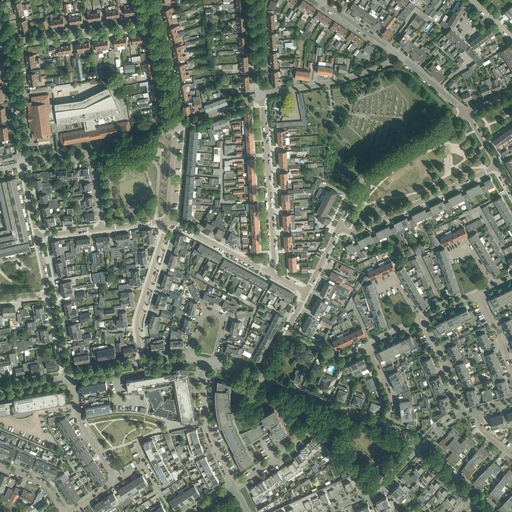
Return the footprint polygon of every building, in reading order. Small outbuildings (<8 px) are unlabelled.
[(277,3),(271,0),(268,9),(274,11),(277,4),(277,3)] [(304,12),(309,4),(303,0),(298,8),(304,12)] [(25,7),(28,6),(32,5),(31,3),(24,5),(24,4),(22,5),(21,2),(13,4),(15,10),(23,8),(25,7)] [(463,11),(466,6),(460,2),(457,8),(463,11)] [(358,6),(353,3),(349,9),(354,12),(358,6)] [(311,16),(316,8),(309,4),(304,12),(311,16)] [(365,8),(362,6),(360,4),(358,6),(354,12),(359,16),(365,8)] [(113,18),(120,17),(118,7),(115,7),(115,5),(112,6),(113,18)] [(213,8),(210,9),(208,9),(208,6),(205,6),(206,15),(214,15),(213,8)] [(454,6),(451,11),(454,12),(454,13),(460,17),(463,11),(457,8),(454,6)] [(23,8),(15,10),(17,16),(24,14),(23,8)] [(165,17),(172,15),(171,12),(174,11),(173,8),(163,11),(165,17)] [(364,19),(368,13),(363,10),(365,8),(359,16),(364,19)] [(434,9),(429,15),(437,20),(440,16),(436,13),(437,12),(438,11),(434,9)] [(313,19),(315,21),(317,18),(322,20),(325,15),(318,11),(313,19)] [(369,22),(373,16),(368,13),(364,19),(369,22)] [(457,22),(460,17),(454,13),(451,18),(457,22)] [(177,21),(176,18),(175,14),(172,15),(165,17),(167,24),(177,21)] [(322,20),(321,21),(326,23),(324,26),(326,28),(331,20),(325,15),(322,20)] [(382,34),(388,39),(393,34),(388,29),(392,23),(397,18),(393,15),(389,20),(384,26),(387,28),(382,34)] [(417,15),(413,20),(420,26),(424,20),(417,15)] [(374,26),(378,20),(380,18),(377,16),(376,18),(373,16),(369,22),(374,26)] [(443,20),(440,24),(442,26),(447,29),(450,25),(454,27),(457,22),(451,18),(448,16),(445,21),(443,20)] [(384,26),(389,20),(386,19),(384,21),(382,20),(381,22),(378,20),(374,26),(379,29),(382,25),(384,26)] [(26,20),(18,22),(20,28),(28,26),(26,20)] [(420,26),(413,20),(410,23),(417,29),(418,28),(420,26)] [(421,31),(428,23),(424,20),(420,26),(418,28),(421,31)] [(335,22),(329,30),(330,30),(332,32),(333,29),(338,31),(341,26),(335,22)] [(22,34),(29,32),(28,26),(20,28),(22,34)] [(170,36),(178,33),(177,30),(180,29),(179,26),(168,29),(170,36)] [(342,38),(348,30),(341,26),(338,31),(336,34),(342,38)] [(449,39),(455,33),(451,28),(445,35),(449,39)] [(494,34),(490,28),(485,32),(489,38),(494,34)] [(306,29),(303,35),(309,39),(313,33),(306,29)] [(319,43),(326,33),(323,31),(316,41),(319,43)] [(178,33),(170,36),(172,42),(183,39),(182,36),(185,35),(184,32),(178,33)] [(354,41),(358,36),(351,32),(346,40),(348,41),(350,38),(354,41)] [(484,41),(489,38),(485,32),(480,35),(484,41)] [(403,36),(398,43),(403,47),(408,40),(411,36),(406,33),(403,36)] [(453,43),(460,37),(455,33),(449,39),(453,43)] [(479,45),(484,41),(480,35),(475,39),(479,45)] [(359,49),(364,41),(358,36),(354,41),(352,45),(356,47),(357,47),(359,49)] [(458,48),(464,41),(460,37),(453,43),(458,48)] [(297,39),(292,40),(292,42),(285,43),(285,50),(290,50),(297,49),(297,39)] [(474,49),(479,45),(475,39),(470,43),(474,49)] [(103,54),(103,50),(101,40),(95,41),(96,51),(99,51),(100,54),(103,54)] [(407,50),(413,43),(408,40),(403,47),(407,50)] [(458,48),(462,52),(469,45),(464,41),(458,48)] [(360,51),(356,56),(360,59),(362,56),(366,59),(374,48),(367,43),(364,48),(363,47),(360,51)] [(412,54),(418,47),(413,43),(407,50),(412,54)] [(174,54),(182,53),(181,49),(185,48),(184,45),(173,47),(174,54)] [(422,51),(424,47),(423,46),(420,49),(418,47),(412,54),(417,58),(422,51)] [(348,49),(343,57),(344,57),(349,51),(350,51),(352,48),(350,47),(348,49)] [(438,54),(441,51),(441,50),(436,47),(432,52),(436,56),(438,54)] [(504,57),(511,52),(508,47),(501,51),(504,57)] [(357,49),(350,58),(354,59),(356,56),(360,51),(357,49)] [(422,51),(417,58),(422,62),(427,55),(422,51)] [(174,54),(175,61),(187,59),(186,56),(183,56),(182,53),(174,54)] [(435,56),(431,60),(434,63),(441,57),(438,54),(436,56),(435,56)] [(80,58),(76,58),(79,81),(85,80),(85,77),(83,78),(81,62),(85,61),(84,57),(80,58)] [(335,64),(334,70),(339,70),(339,71),(346,72),(347,66),(342,65),(343,60),(336,59),(335,64)] [(147,71),(154,69),(152,62),(145,63),(147,71)] [(134,64),(124,65),(125,74),(135,72),(134,64)] [(177,73),(185,71),(185,68),(188,67),(187,64),(176,66),(177,73)] [(438,64),(436,67),(433,64),(427,68),(433,75),(441,68),(438,64)] [(324,74),(325,66),(318,65),(317,73),(324,74)] [(325,66),(324,74),(331,75),(333,67),(325,66)] [(445,76),(439,70),(442,68),(441,68),(433,75),(439,81),(445,76)] [(453,73),(455,72),(452,68),(450,70),(446,74),(449,77),(453,73)] [(148,78),(155,77),(154,69),(147,71),(147,76),(148,78)] [(302,79),(303,71),(296,70),(295,78),(302,79)] [(465,72),(462,74),(463,76),(464,79),(472,75),(472,74),(470,70),(465,72)] [(177,73),(179,79),(190,77),(189,74),(186,75),(185,71),(177,73)] [(302,79),(309,80),(310,72),(303,71),(302,79)] [(70,82),(72,82),(79,81),(79,79),(78,79),(78,77),(74,78),(73,72),(69,73),(70,82)] [(488,85),(491,84),(489,78),(483,81),(485,86),(484,83),(479,85),(481,88),(480,88),(483,94),(491,91),(488,85)] [(502,88),(501,86),(499,82),(497,78),(491,81),(493,84),(492,85),(495,91),(502,88)] [(151,92),(158,90),(156,83),(149,84),(151,92)] [(187,87),(190,86),(190,83),(180,85),(181,93),(187,91),(187,87)] [(96,128),(91,118),(120,113),(108,87),(105,88),(82,100),(55,103),(55,104),(50,105),(50,110),(48,111),(50,124),(58,123),(58,124),(86,119),(88,130),(66,134),(60,135),(62,144),(130,131),(129,122),(118,124),(96,128)] [(462,94),(464,100),(471,97),(468,88),(463,90),(463,88),(460,89),(462,94)] [(152,99),(159,98),(158,90),(151,92),(152,99)] [(181,93),(182,100),(192,99),(191,96),(188,96),(187,91),(181,93)] [(288,127),(297,126),(303,126),(308,125),(303,98),(302,93),(297,94),(302,121),(279,123),(278,122),(277,122),(277,127),(288,127)] [(50,110),(50,105),(48,95),(32,97),(32,102),(27,102),(28,105),(29,105),(30,112),(28,112),(29,116),(29,119),(29,120),(31,130),(35,130),(35,136),(37,136),(38,140),(50,138),(49,135),(51,135),(50,124),(48,111),(50,110)] [(221,106),(228,104),(226,98),(219,100),(221,106)] [(274,104),(274,105),(280,107),(278,113),(284,115),(286,110),(284,109),(287,102),(281,99),(280,101),(280,100),(276,100),(276,101),(275,101),(274,104)] [(195,108),(202,107),(201,100),(200,100),(194,101),(193,101),(195,108)] [(214,109),(221,106),(219,100),(212,103),(214,109)] [(214,109),(212,103),(211,101),(207,102),(208,104),(204,106),(206,111),(214,109)] [(155,113),(162,112),(161,104),(153,105),(155,113)] [(195,113),(194,109),(190,110),(189,106),(183,107),(184,115),(191,114),(191,113),(195,113)] [(162,112),(155,113),(156,121),(164,119),(162,112)] [(227,118),(220,120),(222,126),(223,129),(226,128),(226,129),(229,128),(228,124),(229,123),(227,118)] [(222,126),(220,120),(212,123),(214,129),(215,128),(216,132),(219,131),(219,132),(223,130),(222,126)] [(511,140),(511,136),(508,130),(503,134),(507,140),(509,143),(511,140)] [(502,143),(507,140),(503,134),(498,137),(502,143)] [(497,147),(502,143),(498,137),(493,141),(497,147)] [(202,139),(198,138),(190,138),(190,145),(197,145),(205,146),(205,142),(202,142),(202,139)] [(9,143),(0,143),(0,155),(1,161),(4,160),(13,158),(11,152),(9,143)] [(227,155),(227,153),(230,153),(230,148),(235,148),(235,145),(224,145),(224,155),(227,155)] [(510,155),(507,150),(501,153),(504,159),(510,155)] [(279,152),(279,159),(287,159),(290,159),(290,151),(287,151),(279,152)] [(79,169),(79,170),(79,176),(83,176),(84,180),(83,180),(83,182),(86,181),(90,181),(90,178),(90,177),(89,169),(88,169),(88,168),(87,168),(86,168),(86,167),(81,168),(81,169),(80,169),(79,169)] [(75,188),(78,181),(79,176),(79,170),(74,171),(74,170),(74,173),(67,173),(67,170),(58,171),(58,177),(59,180),(65,179),(72,179),(73,179),(70,186),(75,188)] [(54,171),(48,172),(41,173),(41,172),(35,173),(35,180),(36,189),(42,189),(42,194),(51,193),(55,193),(54,171)] [(186,183),(194,183),(201,184),(202,179),(198,179),(198,180),(194,180),(195,176),(187,175),(186,183)] [(29,239),(15,178),(7,179),(7,181),(5,182),(5,180),(0,180),(0,197),(7,229),(0,230),(0,256),(30,250),(28,241),(26,242),(26,240),(29,239)] [(318,189),(322,181),(317,178),(313,186),(318,189)] [(486,184),(483,186),(486,193),(489,192),(496,189),(494,186),(491,179),(484,182),(486,184)] [(81,187),(81,191),(85,190),(91,189),(90,182),(80,183),(80,187),(81,187)] [(486,193),(483,186),(480,187),(479,184),(473,187),(476,194),(482,191),(484,195),(486,193)] [(234,194),(237,194),(239,194),(242,193),(245,193),(250,193),(257,192),(256,185),(249,186),(244,186),(245,190),(233,191),(234,194)] [(470,197),(476,194),(473,187),(466,190),(468,193),(465,194),(468,202),(471,200),(470,197)] [(326,216),(338,193),(331,189),(330,191),(328,190),(317,212),(320,214),(318,219),(327,224),(330,219),(326,216)] [(50,204),(59,202),(58,198),(52,199),(51,193),(40,195),(41,202),(49,200),(50,204)] [(282,201),(290,201),(293,200),(292,193),(282,194),(282,201)] [(464,200),(469,211),(472,209),(468,202),(465,194),(462,195),(461,193),(455,196),(458,203),(464,200)] [(72,196),(71,200),(71,201),(82,200),(83,208),(90,207),(89,204),(93,204),(92,196),(86,197),(84,198),(83,194),(82,194),(72,196)] [(449,201),(447,202),(450,210),(451,210),(453,209),(452,205),(458,203),(455,196),(448,198),(449,201)] [(200,205),(200,201),(192,201),(193,197),(185,197),(185,204),(192,204),(196,205),(200,205)] [(497,207),(505,202),(501,197),(494,201),(497,207)] [(450,210),(447,202),(444,204),(443,201),(436,204),(440,211),(443,209),(444,212),(447,211),(449,215),(452,214),(450,210)] [(50,209),(54,208),(60,207),(59,202),(50,204),(48,204),(49,206),(42,208),(44,215),(51,214),(50,209)] [(501,212),(508,208),(505,202),(497,207),(501,212)] [(437,212),(440,211),(436,204),(430,207),(431,210),(429,211),(436,226),(438,225),(436,221),(437,220),(435,217),(438,215),(437,212)] [(231,210),(233,205),(223,205),(223,210),(224,211),(230,213),(231,210)] [(73,213),(73,210),(73,208),(67,209),(68,216),(65,216),(64,216),(64,220),(65,223),(73,222),(72,215),(74,215),(73,213)] [(504,218),(511,214),(508,208),(501,212),(504,218)] [(82,213),(84,213),(84,216),(86,216),(86,220),(95,219),(94,212),(90,213),(89,209),(85,210),(85,209),(73,210),(73,213),(75,213),(80,212),(80,213),(82,213)] [(216,227),(219,221),(220,220),(221,217),(224,211),(223,210),(221,209),(217,218),(215,220),(216,220),(215,222),(213,221),(211,224),(205,221),(203,225),(206,226),(204,228),(211,232),(214,226),(216,227)] [(425,209),(418,212),(422,219),(425,218),(428,216),(429,218),(429,220),(432,218),(429,211),(426,212),(425,209)] [(422,219),(418,212),(412,215),(413,218),(411,219),(414,227),(417,226),(415,222),(422,219)] [(55,218),(58,217),(62,217),(61,213),(57,214),(50,215),(51,218),(45,219),(46,226),(53,225),(56,224),(55,218)] [(222,238),(224,233),(226,228),(223,226),(225,224),(222,222),(224,218),(221,217),(220,220),(219,221),(216,227),(219,228),(216,234),(222,238)] [(407,218),(400,221),(404,228),(407,226),(408,229),(411,228),(414,234),(417,232),(414,227),(411,219),(408,220),(407,218)] [(230,235),(227,240),(233,244),(234,243),(240,246),(239,237),(238,236),(234,234),(235,233),(233,231),(237,222),(233,220),(227,233),(230,235)] [(399,234),(397,231),(404,228),(400,221),(394,224),(395,226),(393,228),(396,235),(397,237),(399,241),(402,239),(402,238),(400,233),(399,234)] [(396,235),(393,228),(390,229),(389,226),(382,229),(386,236),(392,233),(393,237),(396,235)] [(468,235),(467,235),(464,227),(458,230),(462,238),(467,235),(468,235)] [(143,237),(153,236),(152,229),(145,229),(145,230),(142,230),(143,237)] [(379,239),(386,236),(382,229),(376,232),(377,235),(375,236),(378,244),(381,242),(379,239)] [(456,240),(462,238),(458,230),(452,233),(456,240)] [(295,242),(295,236),(297,236),(297,238),(302,238),(302,231),(297,232),(291,232),(292,235),(284,236),(285,243),(293,242),(295,242)] [(124,244),(123,234),(122,234),(122,233),(119,234),(119,235),(116,235),(116,242),(117,242),(117,245),(124,244)] [(131,248),(134,248),(134,244),(133,240),(130,240),(129,233),(123,234),(124,244),(128,244),(129,248),(131,248)] [(178,233),(176,240),(183,242),(183,241),(184,238),(185,239),(186,238),(187,236),(185,235),(178,233)] [(450,243),(456,240),(452,233),(446,236),(450,243)] [(473,242),(480,238),(476,233),(469,237),(473,242)] [(378,244),(375,236),(372,237),(371,235),(364,237),(367,244),(374,242),(375,245),(378,244)] [(444,246),(450,243),(446,236),(440,239),(444,246)] [(100,247),(104,247),(103,237),(96,238),(97,244),(97,248),(100,247)] [(363,246),(367,244),(364,237),(358,240),(359,243),(356,244),(362,257),(368,255),(365,249),(363,246)] [(492,246),(496,243),(493,237),(491,238),(488,240),(492,246)] [(88,249),(89,252),(92,252),(90,238),(83,239),(84,245),(85,249),(88,249)] [(476,248),(483,244),(480,238),(473,242),(476,248)] [(80,253),(80,250),(81,250),(81,246),(84,245),(83,239),(76,240),(77,246),(77,247),(74,247),(75,254),(80,253)] [(59,247),(58,244),(62,243),(62,240),(58,240),(52,241),(53,248),(64,246),(59,247)] [(176,240),(174,245),(176,246),(181,248),(181,247),(182,247),(182,248),(180,252),(179,251),(178,251),(186,254),(187,250),(188,244),(185,243),(185,242),(183,241),(183,242),(176,240)] [(195,249),(193,252),(198,255),(196,259),(195,261),(198,262),(199,260),(201,256),(202,254),(202,253),(206,247),(200,243),(197,250),(195,249)] [(352,243),(346,246),(349,253),(356,250),(357,253),(359,258),(357,259),(358,262),(363,259),(362,257),(356,244),(354,246),(352,243)] [(495,252),(500,249),(496,243),(492,246),(495,252)] [(479,253),(486,249),(483,244),(476,248),(479,253)] [(76,255),(75,254),(74,247),(74,245),(71,245),(72,252),(66,253),(66,256),(76,255)] [(64,246),(53,248),(54,255),(61,254),(64,254),(64,250),(65,250),(64,246)] [(131,248),(131,251),(132,254),(135,254),(135,258),(146,256),(147,255),(147,253),(146,252),(145,249),(139,250),(137,250),(137,247),(134,248),(131,248)] [(206,247),(202,253),(208,256),(211,250),(206,247)] [(438,257),(446,255),(444,249),(445,249),(445,248),(436,251),(438,257)] [(483,259),(490,255),(486,249),(479,253),(483,259)] [(211,250),(208,256),(213,259),(217,253),(211,250)] [(172,253),(170,259),(175,261),(177,262),(179,263),(181,256),(185,257),(186,254),(178,251),(177,255),(174,254),(173,254),(172,253)] [(217,253),(213,259),(219,262),(222,257),(222,256),(217,253)] [(423,256),(425,262),(431,260),(432,260),(430,256),(429,257),(428,254),(424,256),(423,256)] [(440,263),(448,261),(446,255),(438,257),(440,263)] [(493,260),(490,255),(483,259),(486,265),(493,260)] [(135,258),(136,264),(141,264),(147,263),(146,256),(135,258)] [(498,257),(493,260),(486,265),(490,270),(497,266),(495,264),(500,261),(500,259),(499,257),(498,257)] [(416,267),(419,265),(416,258),(411,261),(413,265),(414,264),(416,267)] [(170,259),(168,266),(175,268),(177,262),(175,261),(170,259)] [(221,265),(219,269),(224,272),(225,272),(230,262),(224,259),(221,265)] [(57,269),(67,267),(66,260),(62,261),(56,262),(57,269)] [(431,267),(434,266),(431,260),(425,262),(428,268),(431,267)] [(395,269),(394,267),(392,261),(386,264),(389,272),(395,269)] [(443,270),(450,267),(448,261),(440,263),(443,270)] [(224,273),(223,275),(225,277),(227,274),(230,276),(232,271),(235,265),(230,262),(225,272),(224,272),(224,273)] [(342,264),(339,269),(340,269),(348,273),(347,275),(351,276),(354,270),(351,269),(342,264)] [(383,274),(389,272),(386,264),(380,267),(383,274)] [(235,265),(232,271),(237,274),(241,268),(235,265)] [(57,269),(58,270),(57,270),(57,272),(58,272),(59,276),(65,274),(69,274),(68,270),(74,269),(73,266),(67,267),(57,269)] [(400,276),(407,272),(404,266),(396,271),(397,271),(400,276)] [(431,274),(434,273),(441,270),(440,268),(433,271),(433,270),(435,269),(434,266),(431,267),(428,268),(431,274)] [(496,274),(500,271),(497,266),(490,270),(493,276),(495,275),(496,274)] [(377,277),(383,274),(380,267),(374,270),(377,277)] [(445,276),(452,273),(450,267),(443,270),(445,276)] [(241,268),(237,274),(243,277),(246,271),(241,268)] [(128,274),(128,278),(133,278),(140,277),(139,270),(128,271),(127,271),(128,274)] [(371,280),(377,277),(374,270),(368,272),(371,280),(372,280),(371,280)] [(243,277),(242,280),(244,282),(242,286),(245,288),(252,274),(246,271),(243,277)] [(342,281),(345,283),(346,279),(343,277),(342,280),(338,277),(339,275),(331,271),(328,277),(341,283),(342,281)] [(182,275),(174,272),(174,273),(173,275),(172,276),(165,274),(163,280),(172,283),(173,279),(175,279),(176,279),(177,278),(178,277),(182,278),(183,275),(182,274),(182,275)] [(403,282),(410,278),(407,272),(400,276),(403,282)] [(447,282),(454,280),(452,273),(445,276),(447,282)] [(252,274),(245,288),(247,289),(250,285),(249,285),(251,282),(254,283),(258,277),(252,274)] [(365,282),(368,277),(363,274),(359,282),(363,284),(363,283),(364,284),(365,282)] [(128,278),(129,285),(141,284),(140,277),(130,278),(128,278)] [(255,288),(253,292),(256,293),(258,289),(260,286),(263,280),(258,277),(254,283),(257,285),(255,288)] [(407,287),(414,283),(410,278),(403,282),(407,287)] [(173,290),(175,284),(172,283),(163,280),(161,286),(163,287),(168,288),(168,287),(169,288),(169,289),(173,290)] [(191,280),(189,281),(190,284),(198,299),(202,297),(194,282),(192,283),(191,280)] [(263,280),(260,286),(265,289),(269,283),(263,280)] [(449,288),(456,286),(454,280),(447,282),(449,288)] [(72,281),(60,283),(62,290),(73,288),(72,281)] [(274,292),(278,285),(272,282),(269,289),(272,291),(270,294),(273,295),(274,292)] [(338,288),(337,287),(333,285),(326,282),(323,288),(334,293),(336,289),(338,290),(339,289),(337,288),(338,288)] [(370,283),(364,285),(366,291),(374,289),(372,283),(372,282),(370,283)] [(410,293),(417,289),(414,283),(407,287),(410,293)] [(195,300),(198,299),(190,284),(188,285),(191,291),(195,300)] [(280,295),(283,288),(278,285),(274,292),(280,295)] [(456,293),(459,292),(458,292),(456,286),(449,288),(451,295),(455,293),(456,293)] [(414,299),(421,294),(423,293),(420,287),(417,289),(410,293),(414,299)] [(63,297),(70,295),(74,294),(73,288),(62,290),(63,297)] [(285,298),(289,291),(283,288),(280,295),(285,298)] [(332,296),(334,293),(323,288),(321,293),(327,297),(327,296),(331,299),(332,296)] [(122,293),(120,293),(121,299),(124,299),(133,297),(134,296),(134,294),(133,294),(132,291),(126,291),(126,289),(121,289),(122,293)] [(368,298),(376,295),(374,289),(364,292),(366,298),(368,297),(368,298)] [(511,301),(511,299),(507,291),(507,290),(502,294),(506,302),(507,304),(511,301)] [(291,301),(295,295),(289,291),(285,298),(291,301)] [(210,297),(211,294),(205,292),(202,300),(208,302),(210,297)] [(170,293),(169,296),(176,298),(174,305),(177,306),(180,296),(170,293)] [(506,302),(502,294),(502,293),(497,296),(501,304),(506,302)] [(157,300),(166,303),(168,296),(162,294),(162,295),(159,294),(157,300)] [(214,304),(215,303),(217,298),(214,297),(215,295),(211,294),(210,297),(208,302),(214,304)] [(427,298),(424,300),(421,294),(414,299),(417,304),(427,298)] [(370,304),(378,301),(376,295),(368,298),(370,304)] [(501,304),(497,296),(497,295),(492,299),(492,298),(491,298),(494,303),(490,305),(492,311),(497,309),(496,307),(501,304)] [(124,302),(124,305),(128,305),(134,304),(133,297),(124,299),(124,302)] [(236,309),(240,301),(236,300),(236,299),(232,298),(231,301),(230,304),(229,304),(227,309),(234,312),(235,309),(236,309)] [(428,305),(431,304),(427,298),(417,304),(420,309),(420,310),(422,309),(423,309),(424,308),(428,305)] [(227,309),(229,304),(230,304),(231,301),(225,299),(222,306),(222,307),(227,309)] [(328,304),(324,302),(318,299),(315,305),(325,310),(328,304)] [(157,300),(155,306),(163,309),(164,309),(166,303),(157,300)] [(197,303),(190,300),(189,300),(187,306),(189,307),(195,309),(197,303)] [(372,310),(380,307),(378,301),(370,304),(372,310),(370,311),(372,310)] [(76,309),(74,302),(72,303),(71,303),(64,304),(65,306),(66,311),(76,309)] [(33,314),(44,312),(42,306),(39,307),(39,304),(32,305),(33,311),(36,310),(36,314),(33,314)] [(325,310),(315,305),(311,311),(322,317),(325,310)] [(195,309),(189,307),(187,306),(185,312),(194,315),(195,309)] [(364,312),(366,312),(366,311),(364,306),(362,306),(361,306),(358,308),(361,314),(364,312)] [(373,313),(371,314),(372,317),(382,314),(381,312),(380,307),(372,310),(373,313)] [(77,309),(76,309),(66,311),(66,312),(65,312),(65,314),(66,314),(67,317),(73,316),(74,316),(76,315),(76,316),(78,315),(77,309)] [(126,311),(120,312),(120,309),(115,310),(105,311),(106,315),(115,314),(116,314),(116,316),(119,316),(119,319),(127,318),(126,311)] [(471,318),(472,320),(477,318),(473,310),(468,312),(467,309),(462,313),(462,312),(466,321),(471,318)] [(45,315),(44,315),(44,312),(33,314),(35,320),(38,320),(45,318),(46,318),(45,315)] [(276,313),(275,316),(268,312),(267,315),(274,318),(280,322),(283,316),(276,313)] [(364,320),(365,319),(367,319),(369,318),(366,312),(364,312),(361,314),(364,320)] [(461,323),(466,321),(462,312),(457,315),(457,314),(456,314),(461,323)] [(159,318),(159,316),(153,314),(151,320),(156,322),(159,323),(160,319),(159,318)] [(346,324),(344,321),(341,314),(337,318),(338,320),(339,324),(341,322),(343,326),(346,324)] [(372,317),(371,317),(373,323),(376,322),(384,320),(382,314),(372,317)] [(451,316),(451,317),(456,327),(462,325),(461,323),(456,314),(452,317),(451,316)] [(505,328),(511,324),(511,321),(511,320),(511,314),(504,318),(505,321),(503,322),(502,322),(505,328)] [(306,319),(304,322),(313,327),(316,328),(318,325),(319,322),(316,320),(309,316),(308,318),(307,320),(306,319)] [(331,325),(333,322),(323,317),(321,320),(331,325)] [(452,331),(457,329),(451,317),(447,320),(446,319),(452,331)] [(183,324),(190,326),(192,320),(185,318),(183,324)] [(274,318),(271,324),(277,327),(280,322),(274,318)] [(441,321),(445,330),(447,333),(452,331),(446,319),(442,322),(441,321)] [(155,325),(156,322),(151,320),(149,326),(159,330),(160,327),(155,325)] [(231,327),(240,329),(241,326),(242,326),(243,323),(233,320),(231,327)] [(329,328),(331,325),(321,320),(320,323),(329,328)] [(384,320),(376,322),(378,329),(382,327),(384,327),(385,326),(386,326),(384,320)] [(440,333),(445,330),(441,321),(436,325),(436,324),(437,328),(433,329),(437,337),(441,335),(440,333)] [(304,326),(302,329),(305,330),(303,333),(312,337),(314,332),(311,330),(313,327),(304,322),(303,325),(304,326)] [(79,330),(78,323),(69,325),(70,331),(79,330)] [(177,331),(177,332),(186,334),(187,332),(188,332),(190,326),(183,324),(182,330),(178,329),(177,331)] [(274,333),(277,327),(271,324),(268,330),(274,333)] [(268,330),(265,328),(261,326),(259,329),(266,332),(265,335),(272,339),(274,333),(268,330)] [(231,327),(230,333),(232,334),(231,337),(236,338),(244,341),(245,337),(239,335),(240,329),(231,327)] [(37,337),(48,334),(47,328),(36,330),(38,336),(37,337)] [(356,331),(359,338),(365,335),(365,336),(366,336),(362,328),(356,331)] [(76,330),(70,331),(71,338),(74,338),(75,341),(83,339),(81,329),(79,330),(76,330)] [(476,331),(475,332),(477,336),(480,342),(488,338),(485,332),(483,334),(481,329),(476,331)] [(177,332),(177,331),(172,330),(171,333),(176,335),(177,337),(177,340),(177,347),(184,347),(183,340),(183,339),(182,338),(181,337),(182,333),(186,335),(186,334),(177,332)] [(353,341),(359,338),(356,331),(350,333),(353,341)] [(348,344),(353,341),(350,333),(344,336),(348,344)] [(37,337),(35,337),(35,340),(37,339),(38,343),(49,341),(48,334),(37,337)] [(265,335),(263,338),(260,337),(261,336),(256,334),(255,337),(259,339),(262,341),(269,344),(272,339),(265,335)] [(342,346),(348,344),(344,336),(338,339),(342,346)] [(412,339),(411,336),(406,339),(411,349),(411,351),(411,350),(416,348),(416,349),(420,347),(417,342),(418,341),(416,337),(412,339)] [(401,341),(404,349),(405,352),(411,349),(406,339),(405,338),(401,341)] [(481,345),(479,346),(481,352),(484,351),(490,349),(488,345),(491,343),(490,341),(488,338),(480,342),(481,345)] [(159,350),(165,349),(163,339),(160,339),(160,340),(157,341),(159,350)] [(336,349),(342,346),(338,339),(332,342),(336,349)] [(18,351),(28,349),(26,340),(16,342),(17,346),(18,348),(18,351)] [(404,349),(401,341),(400,340),(396,344),(399,352),(404,349)] [(458,346),(459,345),(460,345),(457,340),(449,344),(451,347),(448,348),(448,347),(447,348),(450,354),(459,350),(458,346)] [(269,344),(262,341),(260,346),(259,346),(259,347),(266,350),(269,344)] [(125,343),(121,344),(122,349),(124,348),(125,355),(133,353),(132,347),(127,347),(127,343),(125,343)] [(231,354),(234,345),(228,343),(225,352),(231,354)] [(399,352),(396,344),(395,343),(390,346),(394,354),(399,352)] [(105,349),(107,358),(116,356),(114,347),(108,349),(107,345),(104,345),(105,349)] [(234,345),(231,354),(237,356),(238,354),(241,355),(243,348),(234,345)] [(249,348),(253,351),(256,352),(263,356),(266,350),(259,347),(259,346),(256,345),(254,347),(251,345),(250,346),(249,348)] [(394,354),(390,346),(390,345),(385,349),(389,357),(394,354)] [(107,358),(105,349),(100,350),(99,346),(93,347),(95,356),(98,355),(99,359),(107,358)] [(389,357),(385,349),(385,348),(380,351),(380,350),(379,351),(381,354),(377,356),(380,362),(384,360),(384,359),(389,357)] [(481,352),(481,353),(485,362),(488,361),(497,357),(494,351),(494,352),(491,353),(490,349),(484,351),(481,352)] [(457,361),(465,357),(463,352),(461,353),(459,350),(450,354),(452,357),(453,359),(456,358),(457,361)] [(75,364),(82,362),(83,362),(82,355),(81,355),(81,352),(77,353),(78,356),(74,357),(75,364)] [(260,361),(263,356),(256,352),(253,358),(260,361)] [(300,359),(311,363),(314,357),(303,352),(300,359)] [(12,367),(15,367),(16,374),(24,373),(24,371),(27,370),(25,363),(23,363),(23,366),(18,367),(15,353),(9,354),(12,367)] [(40,355),(42,363),(45,362),(47,369),(55,367),(54,364),(55,363),(54,361),(53,361),(53,357),(45,358),(44,354),(40,355)] [(90,361),(89,354),(82,355),(83,362),(82,362),(90,361)] [(425,367),(433,363),(431,357),(430,357),(431,358),(428,359),(426,355),(426,354),(418,358),(418,359),(419,361),(421,365),(423,364),(425,367)] [(38,363),(42,363),(40,355),(36,356),(37,359),(34,360),(35,364),(31,365),(30,362),(26,363),(28,370),(31,370),(32,371),(39,370),(38,363)] [(469,362),(468,363),(465,357),(457,361),(459,364),(456,365),(455,365),(458,371),(470,366),(469,362)] [(497,357),(488,361),(492,370),(500,366),(499,362),(497,358),(497,357)] [(357,361),(362,371),(368,368),(370,372),(373,370),(370,363),(367,365),(366,364),(363,358),(357,361)] [(355,375),(362,371),(357,361),(350,364),(355,375)] [(427,378),(435,374),(433,370),(436,369),(435,367),(433,363),(425,367),(427,371),(424,372),(426,376),(427,378)] [(471,376),(467,368),(471,366),(470,366),(458,371),(460,375),(462,379),(462,380),(471,376)] [(493,373),(490,374),(492,378),(493,380),(495,379),(496,379),(501,377),(500,373),(502,372),(503,373),(503,372),(500,366),(492,370),(493,373)] [(165,372),(163,372),(158,373),(156,373),(156,374),(151,375),(151,374),(150,375),(144,376),(143,376),(139,377),(137,377),(136,377),(134,378),(134,379),(127,381),(129,393),(149,389),(150,392),(146,393),(147,393),(147,394),(150,399),(151,399),(155,410),(151,414),(168,418),(169,411),(171,411),(177,413),(177,409),(180,408),(182,423),(194,421),(194,418),(196,417),(195,416),(194,411),(195,411),(194,409),(193,404),(193,402),(193,403),(192,397),(192,396),(191,390),(191,389),(190,389),(189,383),(190,383),(189,382),(188,378),(189,378),(188,376),(190,369),(190,368),(189,368),(187,368),(186,368),(185,367),(183,367),(182,367),(180,367),(179,367),(177,368),(178,372),(172,373),(171,371),(170,371),(165,372)] [(320,378),(318,383),(322,385),(320,388),(329,392),(332,386),(336,379),(336,377),(339,378),(343,370),(339,367),(334,378),(327,374),(323,373),(320,378)] [(392,380),(401,376),(400,373),(402,372),(399,367),(394,369),(395,372),(390,375),(392,380)] [(293,380),(293,381),(300,384),(304,373),(300,372),(298,376),(296,374),(294,378),(293,378),(293,380)] [(433,387),(442,383),(441,379),(440,379),(440,377),(437,378),(435,374),(427,378),(428,380),(427,380),(429,384),(430,384),(432,383),(433,387)] [(395,386),(404,381),(406,380),(404,378),(402,379),(401,376),(392,380),(395,386)] [(468,388),(474,386),(473,382),(471,376),(462,380),(464,386),(465,386),(464,385),(467,384),(468,388)] [(493,380),(494,386),(497,385),(498,389),(507,386),(506,382),(506,380),(503,381),(501,377),(496,379),(495,379),(493,380)] [(375,385),(372,378),(365,381),(368,388),(375,385)] [(231,391),(232,385),(225,383),(225,382),(222,382),(218,380),(217,389),(217,393),(217,402),(219,411),(220,419),(222,426),(224,433),(227,440),(231,446),(235,453),(236,452),(244,447),(270,431),(265,423),(238,435),(238,433),(234,425),(232,417),(232,415),(234,415),(233,410),(230,410),(229,404),(229,397),(229,391),(231,391)] [(102,391),(108,390),(106,381),(98,382),(99,391),(100,394),(102,393),(102,391)] [(403,389),(404,391),(409,389),(407,383),(405,384),(404,381),(395,386),(397,391),(403,389)] [(92,395),(94,395),(94,392),(99,391),(98,382),(90,384),(92,393),(91,393),(92,395)] [(435,397),(443,394),(442,390),(444,389),(445,389),(442,383),(433,387),(435,390),(433,391),(432,391),(434,395),(435,397)] [(91,393),(92,393),(90,384),(82,385),(83,394),(91,393)] [(336,397),(344,400),(348,392),(343,390),(344,387),(345,388),(345,387),(338,384),(334,394),(337,395),(336,397)] [(468,398),(477,395),(476,389),(475,389),(474,386),(468,388),(469,391),(466,392),(467,394),(468,398)] [(506,396),(506,395),(506,393),(509,392),(509,393),(507,386),(498,389),(500,397),(500,398),(506,396)] [(56,391),(56,390),(18,397),(18,394),(9,396),(10,402),(0,403),(0,414),(12,412),(13,416),(12,416),(15,417),(19,418),(21,418),(25,417),(26,417),(30,416),(33,414),(31,407),(58,403),(59,402),(59,404),(66,403),(63,390),(56,391)] [(353,404),(361,407),(364,399),(359,397),(361,394),(354,391),(350,400),(353,402),(353,404)] [(440,406),(449,403),(448,399),(447,397),(444,398),(443,394),(435,397),(435,398),(435,399),(436,403),(437,403),(439,402),(440,406)] [(481,403),(480,403),(477,395),(468,398),(470,404),(470,403),(473,402),(474,405),(481,403)] [(406,401),(400,401),(400,402),(401,407),(413,406),(412,397),(406,398),(406,401)] [(369,410),(377,413),(380,405),(376,404),(377,401),(377,400),(370,398),(366,407),(370,408),(369,410)] [(95,414),(103,413),(101,401),(99,402),(99,404),(94,405),(95,414)] [(104,403),(104,401),(101,401),(103,413),(111,411),(110,402),(104,403)] [(87,415),(95,414),(94,405),(93,403),(91,403),(91,406),(86,407),(87,415)] [(448,412),(447,410),(450,409),(451,410),(451,409),(449,403),(440,406),(442,411),(442,414),(441,414),(448,412)] [(283,423),(284,423),(290,419),(287,413),(279,417),(274,409),(261,417),(265,423),(270,431),(276,440),(289,432),(283,423)] [(414,412),(401,413),(402,419),(402,420),(408,419),(408,422),(408,423),(407,427),(414,429),(415,426),(415,425),(414,421),(414,418),(417,418),(416,412),(414,412)] [(60,427),(68,422),(66,419),(63,415),(53,417),(60,427)] [(504,421),(502,416),(502,415),(496,416),(499,427),(502,426),(503,429),(505,428),(508,427),(506,420),(504,421)] [(500,431),(499,427),(496,416),(490,418),(495,432),(500,431)] [(63,432),(71,427),(68,422),(60,427),(63,432)] [(66,437),(74,432),(71,427),(63,432),(66,437)] [(185,429),(179,430),(180,434),(183,433),(184,439),(188,438),(198,435),(196,430),(192,431),(192,428),(185,429)] [(457,447),(461,444),(456,440),(460,437),(460,436),(455,431),(454,431),(453,430),(452,430),(451,430),(452,431),(451,432),(446,437),(457,447)] [(74,432),(66,437),(64,438),(63,439),(67,444),(69,442),(77,436),(74,432)] [(190,444),(200,441),(198,435),(188,438),(190,444)] [(74,449),(82,444),(80,441),(79,441),(77,437),(77,436),(69,442),(74,449)] [(146,448),(158,443),(157,443),(155,438),(154,438),(153,436),(146,438),(147,441),(144,443),(146,448)] [(457,447),(461,451),(465,447),(468,450),(473,445),(475,443),(474,443),(475,442),(474,443),(472,441),(468,436),(461,444),(457,447)] [(446,437),(442,441),(440,443),(439,442),(439,443),(440,443),(440,444),(441,445),(450,454),(457,447),(446,437)] [(313,453),(315,455),(316,457),(320,454),(317,450),(324,446),(320,442),(320,443),(318,444),(314,438),(311,439),(306,443),(308,445),(313,453)] [(189,450),(201,446),(200,441),(190,444),(187,445),(189,450)] [(6,457),(11,445),(5,442),(3,445),(4,446),(1,455),(6,457)] [(149,453),(160,448),(158,443),(146,448),(149,453)] [(77,454),(85,449),(82,444),(74,449),(77,454)] [(16,450),(17,448),(11,445),(6,457),(11,459),(15,450),(16,450)] [(315,455),(313,453),(308,445),(305,447),(300,450),(302,452),(307,460),(315,455)] [(192,459),(201,455),(200,453),(203,451),(201,446),(189,450),(191,456),(188,457),(190,460),(192,459)] [(244,447),(236,452),(237,454),(236,454),(244,467),(254,461),(246,448),(245,449),(244,447)] [(457,455),(461,451),(457,447),(450,454),(446,458),(453,465),(452,465),(452,466),(453,465),(454,465),(455,464),(456,463),(460,459),(460,458),(457,455)] [(471,458),(475,462),(479,457),(483,460),(482,460),(483,460),(487,454),(489,453),(488,452),(489,451),(488,452),(486,451),(481,447),(478,450),(476,453),(471,458)] [(15,450),(11,459),(11,460),(12,459),(13,460),(14,460),(15,461),(16,461),(19,463),(23,454),(22,453),(23,450),(17,448),(16,450),(15,450)] [(151,458),(160,454),(163,453),(160,448),(149,453),(151,458)] [(80,459),(88,453),(85,449),(77,454),(80,459)] [(28,456),(29,453),(23,450),(22,453),(23,454),(19,463),(24,465),(28,456)] [(154,463),(162,459),(165,457),(164,455),(166,454),(164,452),(163,453),(160,454),(151,458),(154,463)] [(309,463),(307,460),(302,452),(299,454),(294,457),(302,470),(303,470),(301,468),(309,463)] [(34,458),(35,455),(29,453),(28,456),(24,465),(30,467),(34,458)] [(83,464),(91,458),(88,453),(80,459),(83,464)] [(199,466),(208,462),(206,457),(202,458),(201,455),(192,459),(193,462),(195,462),(197,467),(199,466)] [(34,458),(30,467),(32,467),(32,468),(33,469),(34,469),(38,471),(42,461),(40,461),(41,458),(39,457),(38,460),(34,458)] [(156,468),(168,462),(165,457),(162,459),(154,463),(156,468)] [(295,475),(302,470),(294,457),(296,460),(293,461),(288,464),(295,475)] [(42,461),(38,471),(43,473),(47,464),(46,463),(47,461),(41,458),(40,461),(42,461)] [(93,463),(91,459),(91,458),(83,464),(81,466),(85,471),(87,470),(88,471),(96,465),(94,462),(93,463),(93,462),(93,463)] [(472,466),(475,462),(471,458),(470,460),(468,462),(462,470),(467,474),(469,476),(468,477),(469,476),(470,476),(471,475),(476,469),(475,469),(472,466)] [(53,463),(47,461),(46,463),(47,464),(43,473),(48,475),(52,466),(53,463)] [(159,473),(171,467),(168,462),(156,468),(159,473)] [(199,466),(197,467),(200,472),(202,471),(211,467),(208,462),(199,466)] [(483,473),(487,476),(491,472),(494,475),(500,470),(499,470),(501,469),(500,468),(501,467),(500,468),(498,466),(494,462),(489,467),(486,470),(485,470),(483,473)] [(287,480),(295,475),(288,464),(281,469),(287,480)] [(415,481),(415,482),(421,473),(422,473),(426,469),(421,466),(420,467),(418,464),(412,471),(414,473),(413,474),(411,477),(415,481)] [(91,476),(99,470),(96,465),(88,471),(91,476)] [(52,466),(48,475),(53,477),(57,468),(52,466)] [(162,478),(173,471),(171,467),(159,473),(162,478)] [(205,476),(213,472),(211,467),(202,471),(205,476)] [(59,483),(67,477),(63,470),(57,468),(53,477),(54,477),(56,477),(57,479),(57,480),(59,483)] [(280,485),(287,480),(281,469),(273,474),(280,485)] [(500,481),(504,485),(508,480),(511,483),(511,482),(511,471),(509,469),(500,481)] [(94,480),(102,475),(99,470),(91,476),(94,480)] [(164,487),(170,484),(178,479),(173,471),(162,478),(165,483),(163,485),(164,487)] [(207,482),(216,477),(213,472),(205,476),(202,478),(205,483),(207,482)] [(418,485),(421,482),(425,486),(429,481),(430,481),(434,477),(429,474),(428,474),(426,472),(420,478),(416,483),(418,485)] [(483,480),(487,476),(483,473),(482,473),(473,484),(477,488),(479,490),(478,491),(479,490),(480,490),(481,489),(486,484),(486,483),(483,480)] [(10,478),(1,474),(0,476),(0,490),(3,492),(4,488),(3,487),(6,481),(8,482),(10,478)] [(272,490),(280,485),(273,474),(265,479),(272,490)] [(102,475),(94,480),(97,486),(101,484),(100,483),(105,480),(102,475)] [(138,478),(143,487),(148,483),(143,475),(138,478)] [(343,478),(348,490),(356,486),(351,475),(343,478)] [(62,488),(70,482),(67,477),(59,483),(62,488)] [(208,488),(211,487),(219,481),(216,477),(207,482),(205,483),(208,488)] [(138,489),(143,487),(138,478),(133,481),(138,489)] [(340,494),(348,490),(343,478),(335,482),(340,494)] [(265,494),(272,490),(265,479),(258,484),(265,494)] [(429,490),(433,494),(437,488),(437,489),(442,484),(437,481),(436,482),(434,480),(423,491),(426,493),(429,490)] [(133,481),(128,484),(135,495),(140,492),(138,489),(133,481)] [(500,489),(504,485),(500,481),(497,485),(490,493),(495,497),(497,499),(496,500),(497,500),(497,499),(498,499),(499,498),(504,492),(500,489)] [(65,492),(73,487),(70,482),(62,488),(65,492)] [(332,497),(340,494),(335,482),(326,486),(332,497)] [(195,485),(194,486),(194,484),(193,483),(189,486),(188,486),(195,497),(200,494),(199,492),(195,486),(195,485)] [(135,495),(128,484),(124,487),(124,486),(131,498),(135,495)] [(255,501),(265,494),(258,484),(250,489),(254,495),(252,496),(254,501),(255,501)] [(403,495),(407,491),(408,492),(410,490),(406,486),(404,488),(399,484),(395,488),(403,495)] [(123,502),(131,498),(124,486),(119,490),(121,493),(118,495),(123,502)] [(183,489),(184,491),(190,499),(194,496),(195,497),(188,486),(183,489)] [(324,501),(332,497),(326,486),(318,490),(324,501)] [(68,497),(76,492),(73,487),(65,492),(68,497)] [(444,489),(442,487),(436,494),(438,496),(437,497),(441,502),(445,496),(449,492),(445,489),(444,489)] [(8,488),(4,497),(8,498),(13,490),(8,488)] [(405,498),(403,495),(395,488),(391,492),(395,497),(393,499),(399,505),(402,502),(401,501),(405,498)] [(18,495),(16,500),(21,503),(23,498),(30,502),(34,495),(23,490),(20,496),(18,495)] [(315,505),(324,501),(318,490),(310,494),(315,505)] [(184,491),(180,494),(185,503),(190,499),(184,491)] [(16,500),(18,495),(19,495),(13,492),(9,500),(13,502),(14,499),(16,500)] [(76,492),(68,497),(71,502),(76,499),(77,500),(80,498),(76,492)] [(123,502),(118,495),(116,496),(114,493),(109,496),(114,505),(114,504),(119,501),(119,502),(122,501),(123,502)] [(180,494),(175,497),(180,506),(185,503),(180,494)] [(307,509),(315,505),(310,494),(302,497),(307,509)] [(175,497),(174,495),(169,498),(175,509),(180,506),(175,497)] [(453,504),(457,500),(453,496),(452,497),(450,495),(440,506),(442,508),(445,505),(449,509),(451,506),(453,504)] [(114,505),(109,496),(104,499),(110,508),(111,510),(116,507),(114,505)] [(388,501),(386,496),(381,499),(386,510),(392,508),(395,507),(392,501),(389,502),(388,501)] [(43,509),(49,505),(49,504),(49,503),(47,500),(46,500),(44,497),(41,500),(36,497),(33,503),(24,509),(26,511),(28,511),(29,511),(30,511),(33,510),(32,509),(36,507),(39,511),(40,511),(43,510),(43,509)] [(298,511),(300,511),(307,509),(302,497),(294,501),(298,511)] [(511,508),(509,506),(511,502),(511,500),(509,498),(499,509),(502,511),(509,511),(511,509),(511,508)] [(100,502),(105,511),(107,511),(111,510),(110,508),(104,499),(100,502)] [(378,507),(375,508),(376,511),(384,511),(387,511),(386,510),(381,499),(376,502),(378,507)] [(288,511),(298,511),(294,501),(286,505),(288,511)] [(105,511),(100,502),(95,505),(97,508),(94,510),(95,511),(101,511),(105,510),(105,511)] [(159,511),(166,511),(161,503),(156,507),(159,511)]
